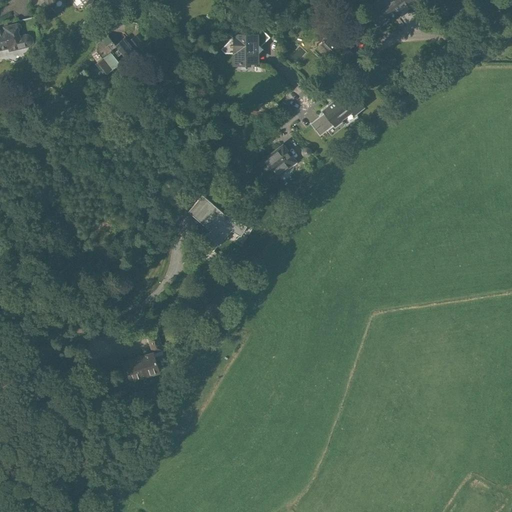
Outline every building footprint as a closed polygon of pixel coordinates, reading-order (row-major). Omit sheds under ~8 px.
[(41,0),(48,8),(58,0),(79,0),(84,7),(93,0),(41,0)] [(393,22),(399,17),(386,0),(383,0),(379,3),(378,0),(370,7),(375,14),(370,17),(379,29),(391,20),(393,22)] [(386,0),(399,17),(400,18),(422,2),(420,0),(386,0)] [(0,32),(0,51),(8,50),(9,52),(29,47),(32,45),(32,42),(32,40),(31,37),(28,36),(26,35),(23,36),(21,37),(19,38),(18,33),(20,31),(21,29),(20,27),(19,26),(16,25),(3,29),(4,32),(0,32)] [(125,38),(115,46),(106,34),(100,39),(101,41),(97,44),(98,45),(97,45),(98,46),(97,47),(98,48),(97,49),(97,50),(96,51),(103,59),(97,63),(103,71),(109,80),(116,74),(113,70),(120,64),(115,58),(121,54),(124,58),(129,54),(130,55),(131,54),(132,55),(133,55),(133,56),(134,55),(135,56),(136,55),(137,56),(138,55),(139,56),(141,54),(142,56),(150,50),(138,34),(132,39),(133,41),(130,44),(125,38)] [(331,35),(317,49),(339,70),(353,56),(331,35)] [(258,37),(234,37),(235,68),(259,67),(258,37)] [(323,112),(325,115),(311,126),(320,138),(335,127),(337,129),(343,124),(342,123),(353,115),(355,117),(364,110),(355,98),(343,108),(337,100),(323,112)] [(296,165),(283,148),(258,167),(271,184),(273,185),(275,185),(276,184),(278,183),(278,181),(278,179),(296,165)] [(213,203),(203,195),(190,211),(211,229),(202,240),(214,250),(232,230),(240,234),(246,226),(226,213),(223,216),(212,205),(213,203)] [(164,354),(158,335),(148,338),(153,353),(154,358),(164,354)] [(159,372),(154,358),(153,353),(125,362),(131,381),(159,372)]
